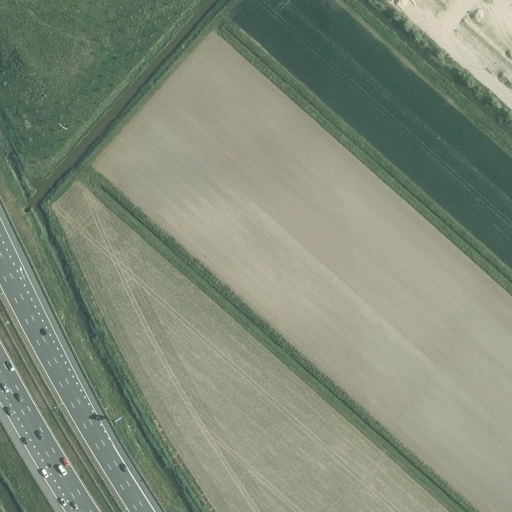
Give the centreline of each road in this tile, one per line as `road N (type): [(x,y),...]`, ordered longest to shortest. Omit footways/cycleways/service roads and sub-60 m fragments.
road 1 (motorway): [(143,511),(0,258)]
road 2 (motorway): [(0,364),(88,511)]
road 3 (unclassified): [(511,102),(396,0)]
